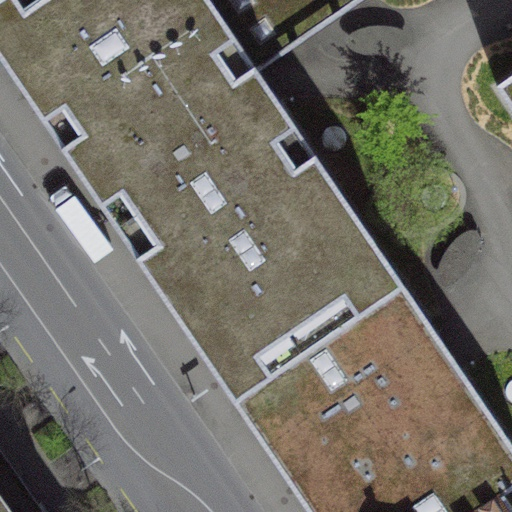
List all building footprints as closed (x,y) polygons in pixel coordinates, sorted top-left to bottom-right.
[(257,71),(208,0),(0,0),(0,60),(233,401),(403,285),(257,71)] [(360,0),(208,0),(257,71),(360,0)] [(511,75),(497,87),(511,109),(511,75)] [(511,486),(511,445),(403,285),(233,401),(308,511),(409,511),(414,509),(416,511),(445,511),(469,496),(478,509),(502,493),(511,486)] [(0,511),(42,511),(0,452),(0,511)] [(416,511),(414,509),(409,511),(511,511),(511,507),(502,493),(478,509),(469,496),(445,511),(416,511)]
